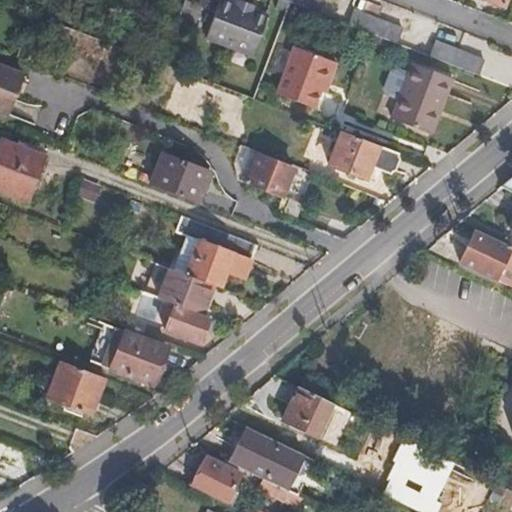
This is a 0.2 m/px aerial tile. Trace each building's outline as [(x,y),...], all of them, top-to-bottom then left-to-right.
[(192,28),(203,2),(197,0),(182,0),(176,21),(192,28)] [(247,1),(242,0),(233,0),(233,2),(227,0),(220,0),(205,38),(229,47),(230,44),(244,7),(247,1)] [(322,0),(284,0),(317,13),(322,0)] [(268,16),(256,12),(258,6),(247,1),(244,7),(230,44),(229,47),(253,57),(268,16)] [(401,28),(352,9),(347,24),(396,43),(401,28)] [(478,74),(484,60),(434,41),(429,56),(478,74)] [(276,93),(312,107),(319,111),(337,63),(294,46),(276,93)] [(432,136),(435,125),(442,108),(453,79),(412,63),(406,76),(397,72),(390,74),(385,86),(382,87),(381,92),(381,95),(385,98),(389,96),(397,99),(390,119),(432,136)] [(0,112),(7,115),(22,74),(0,64),(0,112)] [(390,174),(397,155),(339,132),(326,166),(364,179),(369,166),(390,174)] [(0,191),(27,201),(42,156),(0,139),(0,191)] [(242,183),(246,185),(279,198),(289,169),(257,157),(259,151),(242,144),(235,165),(240,181),(242,184),(242,183)] [(195,204),(208,169),(160,151),(148,186),(195,204)] [(100,184),(81,176),(74,196),(93,203),(100,184)] [(511,177),(499,189),(511,195),(511,177)] [(245,279),(257,246),(180,216),(175,230),(189,236),(200,240),(187,275),(214,285),(220,287),(225,272),(245,279)] [(511,288),(511,285),(511,250),(472,232),(459,262),(511,288)] [(200,240),(189,236),(175,271),(187,275),(200,240)] [(203,315),(214,285),(187,275),(175,271),(171,269),(160,299),(175,304),(203,315)] [(140,321),(158,328),(168,305),(150,298),(140,321)] [(199,345),(209,317),(203,315),(175,304),(166,331),(199,345)] [(153,385),(169,344),(113,321),(97,364),(153,385)] [(91,414),(104,379),(60,362),(47,398),(91,414)] [(282,422),(315,437),(324,443),(332,424),(323,420),(331,404),(299,388),(282,422)] [(287,491),(304,456),(245,427),(229,462),(264,479),(287,491)] [(230,489),(237,473),(205,457),(191,485),(229,504),(236,493),(230,489)] [(297,508),(302,498),(287,491),(264,479),(258,488),(297,508)]
